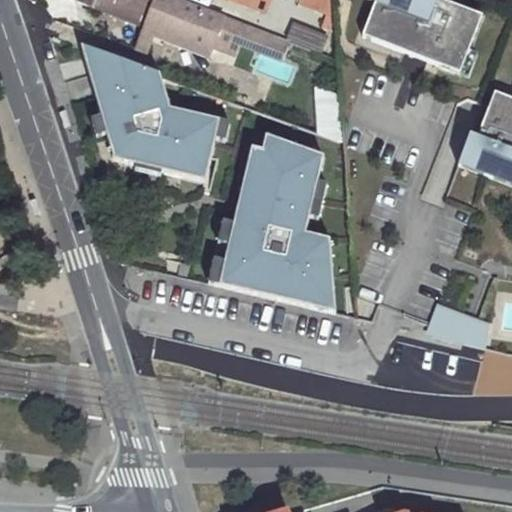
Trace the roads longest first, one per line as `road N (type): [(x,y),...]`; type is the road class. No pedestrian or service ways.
road 1 (residential): [(468,380),(378,370),(140,318),(102,325)]
road 2 (tertiary): [(102,325),(0,12)]
road 3 (tertiary): [(154,499),(160,476),(119,347),(102,325)]
road 4 (tertiary): [(102,325),(101,355),(135,475),(154,499)]
